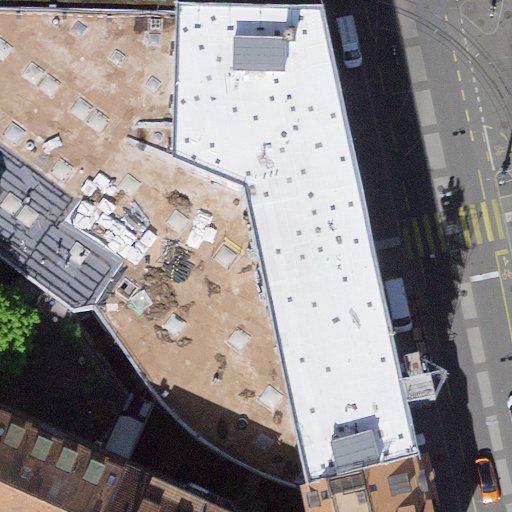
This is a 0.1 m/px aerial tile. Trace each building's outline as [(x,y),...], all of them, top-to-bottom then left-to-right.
[(0,0),(0,9),(175,14),(175,0),(0,0)] [(409,431),(411,431),(399,376),(342,111),(322,18),(175,14),(0,9),(0,260),(44,293),(73,314),(94,309),(157,400),(169,414),(181,426),(196,438),(209,448),(228,460),(249,472),(263,478),(280,485),(294,489),(308,493),(419,463),(418,460),(416,460),(409,431)] [(127,394),(73,314),(44,293),(0,352),(0,418),(97,461),(117,418),(127,394)] [(106,511),(124,473),(97,461),(0,418),(0,511),(106,511)] [(429,511),(419,463),(308,493),(308,496),(307,500),(307,505),(308,510),(308,511),(429,511)] [(204,511),(205,509),(124,473),(106,511),(204,511)]
